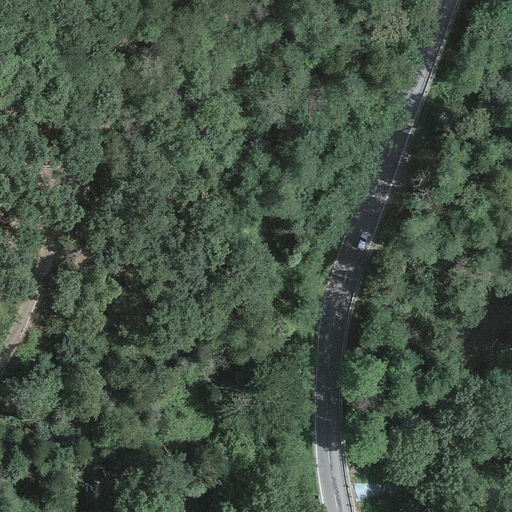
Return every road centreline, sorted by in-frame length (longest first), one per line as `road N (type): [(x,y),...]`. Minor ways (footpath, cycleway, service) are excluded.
road 1 (secondary): [(443,0),(332,319),(324,408),(336,511)]
road 2 (track): [(0,355),(37,285),(125,0)]
road 3 (unclassified): [(511,312),(462,358),(433,411),(409,511)]
